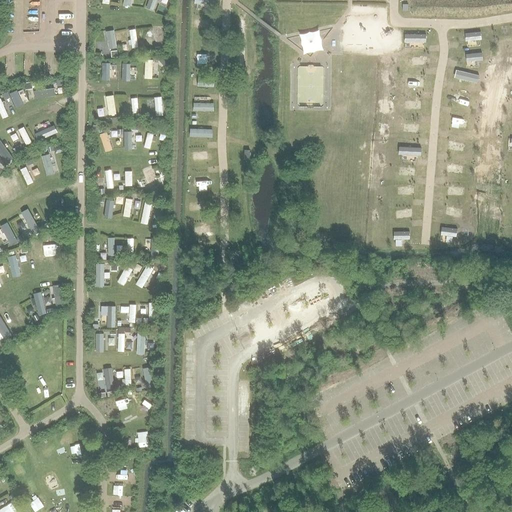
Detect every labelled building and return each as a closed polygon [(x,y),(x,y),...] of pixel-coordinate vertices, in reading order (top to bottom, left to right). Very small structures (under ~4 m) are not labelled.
[(148,0),(146,8),(153,11),(157,0),(148,0)] [(194,21),(193,36),(201,36),(202,22),(194,21)] [(154,27),(153,47),(161,48),(162,27),(154,27)] [(137,29),(129,30),(132,48),(140,47),(137,29)] [(114,30),(106,31),(109,50),(117,48),(114,30)] [(481,32),(465,34),(466,41),(482,40),(481,32)] [(199,52),(199,61),(215,61),(215,53),(199,52)] [(482,53),(466,55),(467,63),(483,61),(482,53)] [(145,60),(145,79),(152,79),(153,60),(145,60)] [(102,63),(102,81),(110,81),(110,63),(102,63)] [(122,65),(122,81),(130,81),(130,65),(122,65)] [(324,97),(325,65),(301,65),(301,77),(307,77),(307,83),(305,83),(305,97),(324,97)] [(463,73),(461,81),(475,85),(477,77),(463,73)] [(198,79),(198,87),(214,87),(214,79),(198,79)] [(367,88),(364,95),(378,100),(380,92),(367,88)] [(54,89),(34,92),(35,99),(55,96),(54,89)] [(20,91),(14,94),(19,106),(26,103),(20,91)] [(454,94),(452,101),(476,107),(478,99),(454,94)] [(113,95),(106,97),(109,115),(116,114),(113,95)] [(161,97),(154,98),(156,116),(163,116),(161,97)] [(0,99),(0,98),(0,113),(3,119),(8,116),(0,99)] [(232,100),(231,119),(239,119),(240,100),(232,100)] [(193,103),(193,111),(214,111),(214,103),(193,103)] [(296,111),(296,119),(318,120),(318,112),(296,111)] [(451,119),(449,127),(474,131),(475,123),(451,119)] [(56,124),(33,132),(36,140),(59,131),(56,124)] [(24,127),(18,130),(26,146),(32,143),(24,127)] [(190,129),(190,137),(212,138),(213,130),(190,129)] [(152,151),(152,130),(144,130),(144,151),(152,151)] [(107,132),(100,134),(106,152),(112,150),(107,132)] [(132,132),(124,132),(124,150),(132,150),(132,132)] [(1,139),(0,139),(0,152),(7,162),(14,157),(1,139)] [(447,140),(446,149),(468,151),(469,142),(447,140)] [(397,146),(396,153),(421,155),(422,148),(397,146)] [(243,172),(242,148),(234,148),(235,173),(243,172)] [(315,150),(299,151),(299,159),(315,158),(315,150)] [(208,152),(193,152),(193,160),(208,159),(208,152)] [(49,154),(42,156),(47,176),(54,175),(49,154)] [(36,184),(26,162),(18,166),(29,188),(36,184)] [(449,164),(448,172),(462,174),(463,166),(449,164)] [(159,165),(152,167),(155,189),(163,187),(159,165)] [(351,166),(351,174),(373,174),(373,166),(351,166)] [(395,167),(394,174),(420,176),(420,169),(395,167)] [(111,170),(105,171),(107,189),(113,188),(111,170)] [(10,175),(2,179),(12,198),(19,194),(10,175)] [(209,176),(194,176),(194,184),(209,184),(209,176)] [(348,184),(347,193),(368,194),(369,185),(348,184)] [(309,186),(286,190),(287,198),(310,194),(309,186)] [(443,186),(442,194),(458,196),(459,188),(443,186)] [(394,187),(393,194),(419,196),(419,188),(394,187)] [(128,197),(126,215),(133,216),(135,197),(128,197)] [(134,207),(142,208),(144,200),(136,199),(134,207)] [(146,199),(145,207),(163,210),(164,202),(146,199)] [(106,200),(104,218),(112,219),(114,201),(106,200)] [(367,211),(345,201),(342,209),(364,219),(367,211)] [(203,202),(189,203),(189,211),(203,210),(203,202)] [(302,205),(284,220),(289,226),(307,212),(302,205)] [(386,208),(385,216),(411,217),(411,209),(386,208)] [(28,209),(21,213),(34,235),(40,232),(28,209)] [(444,210),(444,218),(469,220),(470,213),(444,210)] [(314,219),(296,234),(302,240),(320,225),(314,219)] [(7,223),(0,226),(10,245),(17,241),(7,223)] [(337,226),(336,233),(353,236),(354,229),(337,226)] [(442,227),(441,235),(456,237),(457,229),(442,227)] [(409,231),(394,232),(394,239),(410,239),(409,231)] [(137,252),(137,236),(128,237),(129,252),(137,252)] [(151,238),(151,256),(159,256),(159,238),(151,238)] [(47,241),(47,256),(55,256),(55,241),(47,241)] [(19,258),(12,260),(16,273),(22,272),(19,258)] [(96,264),(96,286),(104,286),(104,264),(96,264)] [(126,266),(117,282),(124,286),(132,270),(126,266)] [(145,273),(143,291),(151,292),(153,274),(145,273)] [(60,285),(53,286),(56,308),(63,307),(60,285)] [(41,292),(33,294),(39,316),(46,314),(41,292)] [(22,305),(16,308),(24,322),(30,319),(22,305)] [(108,306),(107,328),(115,328),(115,306),(108,306)] [(0,316),(0,331),(5,340),(12,336),(0,316)] [(138,331),(137,354),(139,355),(142,356),(145,355),(145,331),(138,331)] [(150,367),(143,369),(147,389),(154,388),(150,367)] [(112,368),(104,369),(107,389),(115,388),(112,368)] [(140,399),(140,411),(150,411),(150,399),(140,399)]
